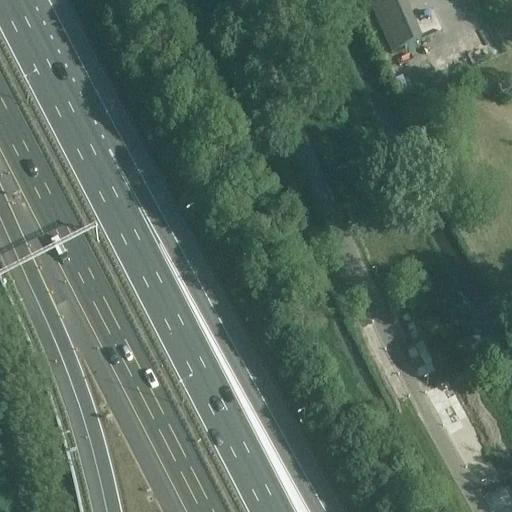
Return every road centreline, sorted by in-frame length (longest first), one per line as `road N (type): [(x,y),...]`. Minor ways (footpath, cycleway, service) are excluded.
road 1 (unclassified): [(474,511),(411,401),(236,0)]
road 2 (motorway): [(0,121),(200,511)]
road 3 (motorway): [(313,511),(91,157)]
road 4 (motorway): [(272,511),(91,157)]
road 5 (motorway): [(0,194),(70,366),(108,511)]
road 6 (motorway): [(91,157),(10,0)]
